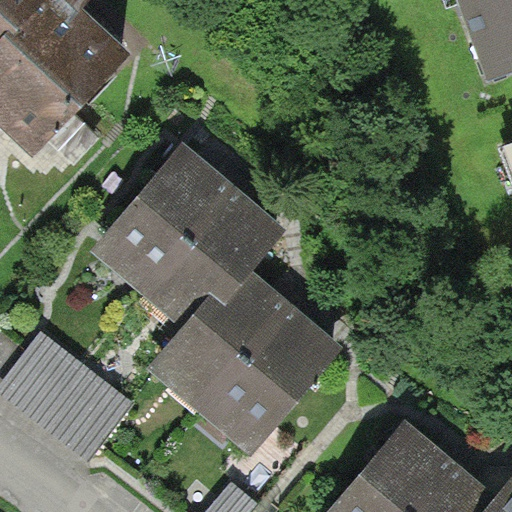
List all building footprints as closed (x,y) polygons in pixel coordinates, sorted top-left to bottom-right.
[(0,0),(0,133),(33,164),(131,60),(84,16),(92,7),(84,0),(0,0)] [(511,0),(455,0),(486,86),(511,76),(511,0)] [(142,296),(234,188),(185,146),(92,254),(142,296)] [(234,188),(142,296),(182,330),(210,298),(225,310),(255,275),(289,234),(234,188)] [(198,414),(291,306),(255,275),(225,310),(210,298),(182,330),(147,371),(198,414)] [(291,306),(198,414),(251,460),(345,351),(291,306)] [(43,333),(0,386),(0,395),(88,465),(135,405),(43,333)] [(416,511),(458,464),(408,423),(331,511),(416,511)] [(488,511),(499,499),(458,464),(416,511),(488,511)] [(511,511),(511,484),(499,499),(488,511),(511,511)] [(249,511),(230,495),(215,511),(249,511)]
